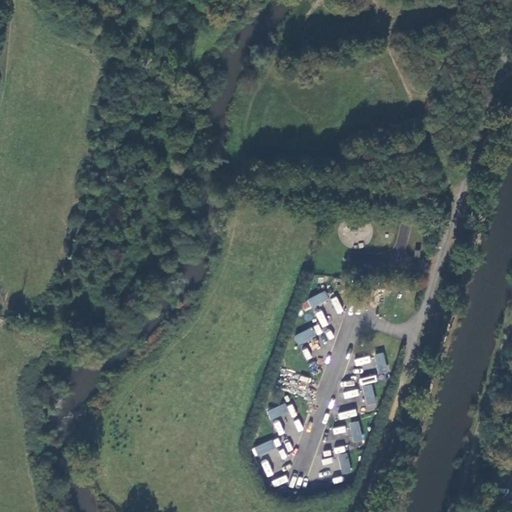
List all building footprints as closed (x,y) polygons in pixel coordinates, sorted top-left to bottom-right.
[(313,297),(316,303),(326,298),(323,292),(313,297)] [(311,305),(316,303),(313,297),(308,299),(311,305)] [(322,310),(315,313),(322,327),(328,324),(322,310)] [(301,331),(304,338),(314,333),(311,327),(301,331)] [(299,340),(304,338),(301,332),(296,334),(299,340)] [(306,360),(312,357),(308,347),(302,350),(306,360)] [(384,359),(377,360),(380,371),(387,370),(384,359)] [(345,398),(359,396),(357,389),(344,392),(345,398)] [(372,390),(365,391),(367,402),(374,401),(372,390)] [(272,408),(275,415),(285,411),(283,404),(272,408)] [(291,417),(296,415),(293,404),(287,405),(291,417)] [(338,412),(340,419),(357,416),(356,409),(338,412)] [(272,424),(279,435),(285,432),(278,420),(272,424)] [(333,434),(346,433),(345,426),(333,427),(333,434)] [(358,427),(351,428),(354,439),(360,438),(358,427)] [(258,442),(261,449),(271,444),(269,438),(258,442)] [(346,458),(339,459),(341,471),(348,469),(346,458)]
